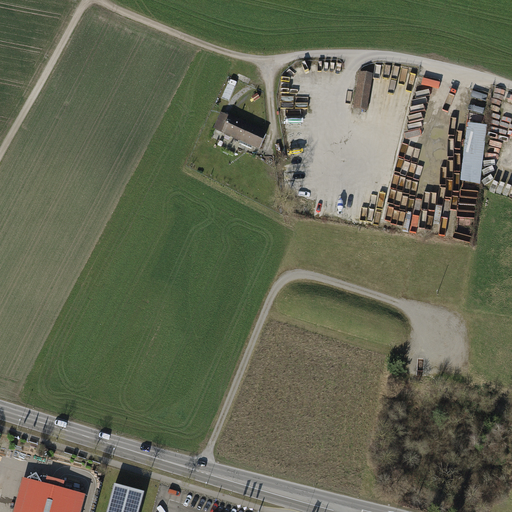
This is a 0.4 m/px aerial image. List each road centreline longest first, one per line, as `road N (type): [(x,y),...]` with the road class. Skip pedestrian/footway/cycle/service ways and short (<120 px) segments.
road 1 (track): [(203,469),(271,293),(286,278),(324,277),(395,301),(439,334)]
road 2 (primary): [(0,409),(353,511)]
road 3 (track): [(0,156),(86,0)]
road 4 (track): [(470,511),(443,505),(424,488),(420,464),(440,426),(473,413)]
